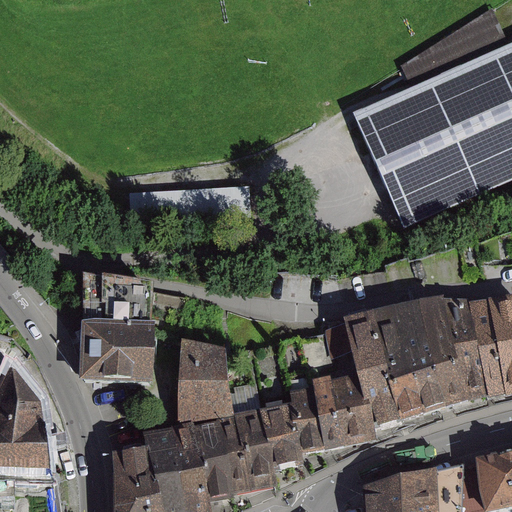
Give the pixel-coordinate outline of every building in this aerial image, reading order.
[(511,51),(354,122),(405,236),(511,188),(511,51)] [(251,192),(130,199),(131,228),(252,222),(251,192)] [(511,305),(490,309),(502,400),(502,404),(511,402),(511,305)] [(445,307),(347,328),(348,334),(352,360),(356,383),(365,420),(372,416),(378,446),(472,404),(446,312),(445,307)] [(490,309),(473,312),(486,402),(502,400),(490,309)] [(473,312),(446,312),(472,404),(486,402),(473,312)] [(156,335),(83,333),(81,392),(154,394),(156,335)] [(348,334),(329,337),(333,363),(352,360),(348,334)] [(230,361),(182,351),(180,430),(238,425),(230,361)] [(0,487),(51,488),(46,418),(16,381),(9,381),(0,404),(0,487)] [(356,383),(330,388),(346,454),(378,446),(372,416),(365,420),(356,383)] [(330,388),(289,398),(291,416),(302,462),(346,454),(330,388)] [(291,416),(262,421),(275,475),(304,471),(302,462),(291,416)] [(262,421),(238,425),(239,434),(254,499),(280,495),(275,475),(262,421)] [(222,433),(196,438),(212,511),(239,511),(237,502),(223,438),(222,433)] [(239,434),(223,438),(237,502),(254,499),(239,434)] [(145,443),(150,462),(158,500),(160,511),(212,511),(196,438),(196,435),(145,443)] [(118,508),(158,500),(150,462),(115,465),(118,508)] [(511,511),(511,465),(465,476),(464,511),(511,511)] [(464,511),(465,476),(439,481),(440,511),(464,511)] [(440,511),(439,481),(366,497),(367,511),(440,511)] [(160,511),(158,500),(118,508),(117,511),(160,511)]
